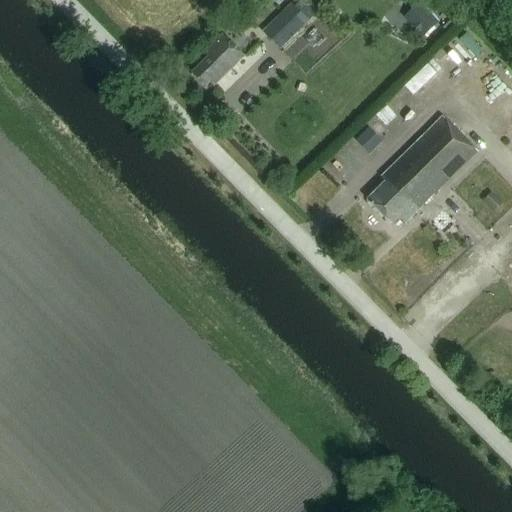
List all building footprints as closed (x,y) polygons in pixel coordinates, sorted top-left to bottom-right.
[(307,0),(303,0),(294,9),(291,5),(262,33),(279,51),(319,12),(307,0)] [(427,0),(416,12),(430,26),(443,12),(431,0),(427,0)] [(245,58),(225,37),(205,55),(209,60),(192,76),(204,89),(209,85),(213,89),(245,58)] [(477,154),(443,119),(382,180),(386,184),(368,201),(394,228),(400,222),(404,225),(477,154)] [(363,137),(352,147),(364,159),(374,149),(363,137)] [(491,195),(483,203),(493,213),(502,205),(491,195)]
